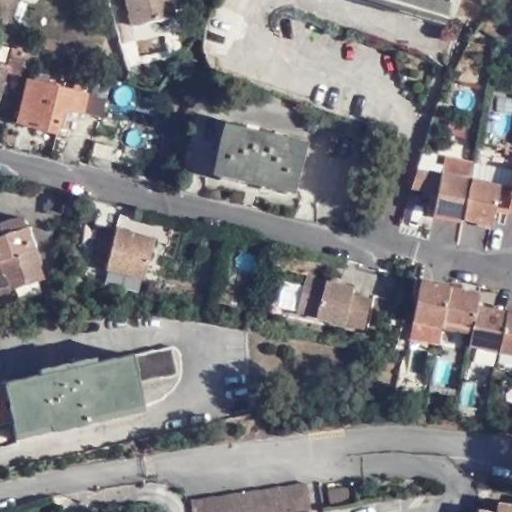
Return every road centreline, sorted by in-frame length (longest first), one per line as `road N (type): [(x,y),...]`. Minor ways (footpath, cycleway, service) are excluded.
road 1 (residential): [(0,155),(369,242),(511,267)]
road 2 (unknown): [(0,465),(66,432),(194,390),(270,337)]
road 3 (residential): [(0,494),(141,470)]
road 4 (unknown): [(369,242),(405,163),(402,116)]
